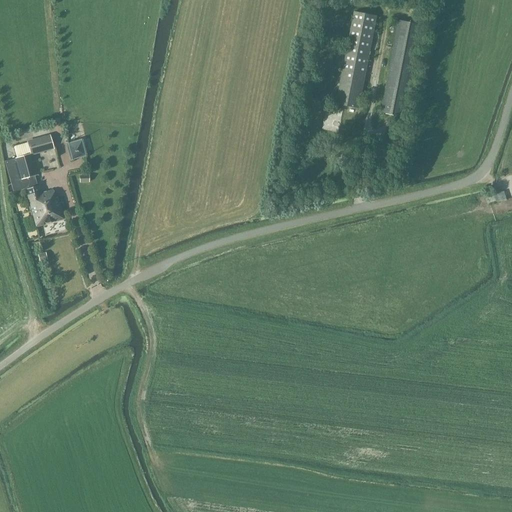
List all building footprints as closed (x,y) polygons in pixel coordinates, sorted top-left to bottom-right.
[(337,104),(359,109),(377,16),(355,12),(337,104)] [(382,113),(404,117),(422,25),(400,21),(382,113)] [(337,137),(341,114),(318,109),(318,131),(337,137)] [(23,188),(25,188),(36,228),(63,220),(57,198),(56,198),(54,192),(42,194),(39,185),(36,186),(34,177),(36,176),(32,155),(53,150),(50,135),(26,141),(26,143),(14,147),(16,158),(5,161),(13,193),(24,190),(23,188)] [(65,144),(69,161),(87,156),(82,139),(65,144)] [(39,262),(47,261),(46,253),(38,254),(39,262)]
